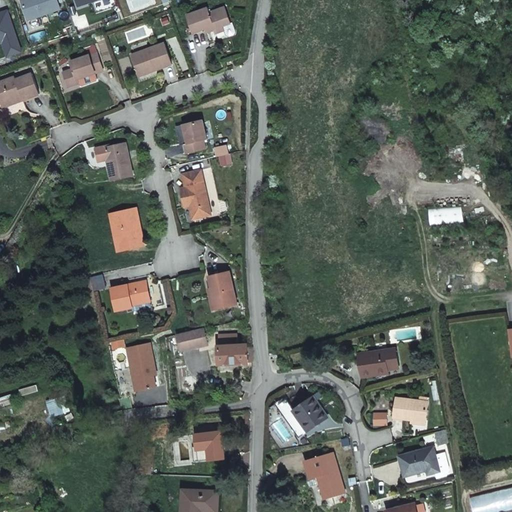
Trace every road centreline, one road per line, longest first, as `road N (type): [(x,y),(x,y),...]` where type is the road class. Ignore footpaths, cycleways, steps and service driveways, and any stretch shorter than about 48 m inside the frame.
road 1 (residential): [(59,136),(259,67),(254,239),(261,383)]
road 2 (track): [(395,0),(405,148),(436,295),(464,511)]
road 3 (residential): [(261,383),(314,375),(340,387),(358,443)]
road 4 (residential): [(261,383),(255,511)]
road 5 (track): [(511,237),(496,209),(472,191),(413,191)]
